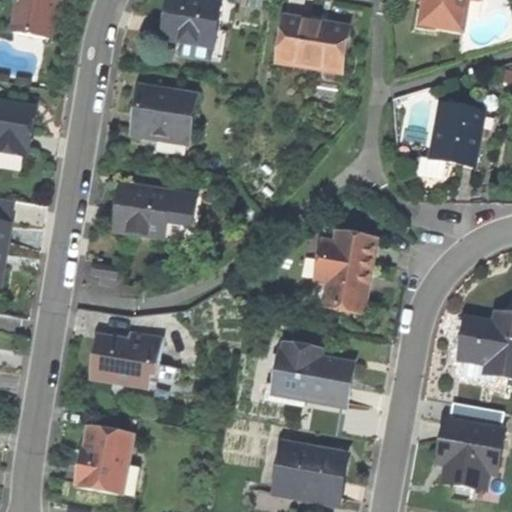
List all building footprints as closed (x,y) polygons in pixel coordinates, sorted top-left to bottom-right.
[(18,0),(12,36),(50,43),(57,6),(57,0),(18,0)] [(218,8),(170,0),(167,21),(164,42),(182,45),(212,50),(214,33),(218,8)] [(407,0),(407,3),(422,6),(420,14),(410,12),(407,31),(434,36),(435,31),(460,35),(466,0),(476,0),(479,1),(479,0),(407,0)] [(315,27),(286,22),(278,65),(342,76),(349,33),(315,27)] [(221,34),(214,33),(212,50),(182,45),(180,55),(187,56),(186,61),(216,66),(221,34)] [(193,103),(140,95),(136,118),(132,141),(187,149),(193,103)] [(0,150),(28,155),(32,134),(35,114),(0,108),(0,150)] [(483,118),(440,111),(429,164),(453,168),(473,172),(483,118)] [(135,195),(121,193),(119,210),(115,236),(161,243),(168,200),(154,198),(154,196),(136,193),(135,195)] [(0,282),(2,283),(6,254),(10,228),(0,226),(0,282)] [(326,309),(365,316),(371,283),(378,243),(335,236),(333,248),(324,247),(317,284),(330,287),(326,309)] [(92,278),(117,283),(119,272),(94,268),(92,278)] [(498,328),(480,324),(476,343),(470,342),(468,351),(466,363),(473,364),(470,380),(487,384),(490,372),(511,376),(511,320),(500,318),(498,328)] [(474,323),(470,342),(476,343),(480,324),(474,323)] [(162,341),(129,337),(128,344),(127,348),(119,347),(120,343),(100,340),(97,359),(94,381),(151,389),(154,367),(159,368),(162,341)] [(272,386),(267,399),(296,406),(297,401),(348,409),(352,390),(355,368),(322,362),(307,359),(309,353),(285,348),(284,357),(281,356),(277,386),(272,386)] [(323,355),(309,353),(307,359),(322,362),(323,355)] [(155,390),(159,368),(154,367),(151,389),(155,390)] [(489,476),(490,467),(499,468),(505,434),(445,423),(441,447),(438,463),(445,464),(441,485),(486,493),(489,476)] [(80,492),(132,502),(138,473),(128,471),(135,441),(91,432),(87,453),(85,453),(82,463),(77,488),(80,489),(80,492)] [(321,497),(320,504),(341,508),(346,481),(350,459),(286,447),(278,490),(321,497)] [(489,476),(497,477),(499,468),(490,467),(489,476)] [(277,497),(320,504),(321,497),(278,490),(277,497)]
